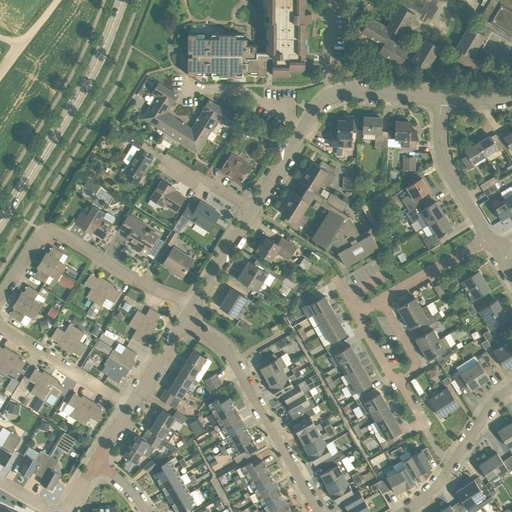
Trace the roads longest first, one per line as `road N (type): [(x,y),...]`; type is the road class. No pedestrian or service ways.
road 1 (tertiary): [(0,226),(94,73),(123,0)]
road 2 (residential): [(193,308),(50,231),(0,295)]
road 3 (residential): [(318,511),(232,361)]
road 4 (residential): [(406,511),(511,386)]
road 5 (residential): [(487,241),(447,171),(440,96)]
road 6 (residential): [(0,327),(128,409)]
road 7 (residential): [(487,241),(381,302)]
road 8 (residential): [(302,130),(225,90),(190,89)]
